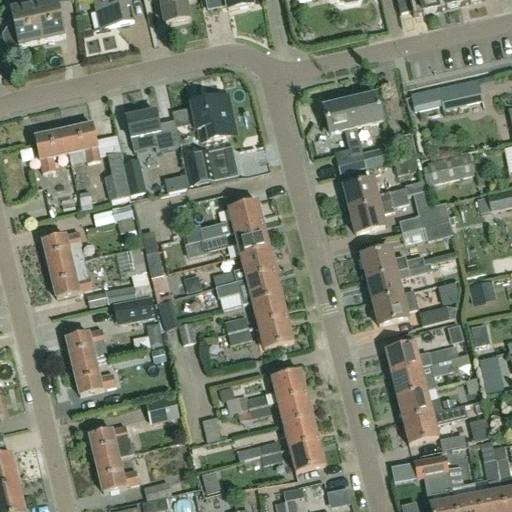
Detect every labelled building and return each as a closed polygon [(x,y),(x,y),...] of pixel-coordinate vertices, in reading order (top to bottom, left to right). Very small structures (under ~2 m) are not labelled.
[(92,34),(92,35),(134,26),(134,25),(132,25),(126,0),(94,0),(101,32),(92,34)] [(159,0),(166,27),(189,22),(186,6),(190,6),(188,0),(159,0)] [(225,0),(228,13),(252,8),(250,0),(225,0)] [(437,15),(433,0),(394,0),(399,18),(411,15),(413,20),(437,15)] [(460,10),(457,0),(433,0),(437,15),(460,10)] [(457,0),(460,10),(484,4),(483,0),(457,0)] [(33,7),(42,46),(65,41),(57,2),(33,7)] [(42,46),(33,7),(10,12),(14,30),(7,32),(3,38),(4,44),(7,49),(13,50),(18,48),(19,51),(42,46)] [(477,84),(411,98),(415,115),(441,109),(442,113),(482,104),(479,90),(494,87),(493,79),(477,82),(477,84)] [(376,98),(350,105),(357,132),(382,126),(376,98)] [(201,146),(236,139),(227,99),(191,107),(197,134),(198,134),(201,146)] [(357,132),(350,105),(323,111),(330,138),(344,135),(349,152),(335,155),(340,179),(366,172),(363,158),(356,132),(357,132)] [(156,155),(180,150),(174,125),(159,128),(156,114),(127,121),(132,142),(152,137),(156,155)] [(92,128),(63,135),(68,157),(85,154),(88,167),(100,164),(97,151),(98,151),(92,128)] [(68,157),(63,135),(34,141),(39,164),(40,164),(43,177),(55,174),(52,161),(68,157)] [(416,159),(411,137),(397,140),(402,162),(416,159)] [(238,180),(232,150),(185,160),(191,190),(238,180)] [(363,158),(366,172),(386,167),(383,153),(363,158)] [(132,203),(124,168),(123,169),(120,155),(106,158),(111,179),(103,181),(109,204),(115,203),(116,207),(132,203)] [(431,188),(472,179),(467,158),(427,166),(431,188)] [(397,180),(420,174),(416,160),(393,166),(397,180)] [(124,168),(132,203),(156,197),(151,177),(142,180),(138,165),(124,168)] [(176,182),(179,194),(187,192),(185,180),(176,182)] [(408,200),(407,199),(406,192),(389,196),(377,199),(373,184),(344,191),(350,215),(408,200)] [(424,233),(449,226),(445,207),(434,210),(430,193),(416,197),(419,213),(424,233)] [(490,216),(511,211),(511,194),(476,203),(479,217),(490,215),(490,216)] [(89,196),(79,197),(81,213),(92,212),(89,196)] [(410,208),(408,200),(350,215),(356,239),(385,231),(382,219),(395,216),(394,212),(410,208)] [(235,238),(264,230),(258,207),(229,214),(235,238)] [(134,221),(130,208),(111,213),(115,226),(117,225),(120,237),(127,235),(129,242),(137,240),(132,221),(134,221)] [(449,226),(424,233),(427,245),(452,239),(449,226)] [(203,244),(225,239),(222,227),(200,232),(203,244)] [(264,230),(235,238),(240,261),(270,253),(264,230)] [(88,261),(98,260),(94,231),(84,232),(88,261)] [(49,273),(84,265),(80,249),(81,248),(78,236),(65,239),(65,238),(42,244),(49,273)] [(225,239),(203,244),(206,256),(228,251),(225,239)] [(149,288),(142,255),(139,255),(139,252),(126,255),(130,275),(124,276),(125,280),(131,279),(133,290),(87,299),(89,311),(108,308),(108,309),(152,300),(150,288),(149,288)] [(424,268),(422,260),(406,263),(405,260),(393,262),(390,252),(361,260),(367,283),(424,268)] [(270,253),(240,261),(244,275),(215,282),(217,291),(276,276),(270,253)] [(164,279),(158,255),(145,258),(151,282),(164,279)] [(443,267),(445,274),(445,276),(457,273),(455,264),(443,267)] [(87,281),(84,265),(49,273),(56,302),(92,294),(89,281),(87,281)] [(424,268),(367,283),(373,306),(402,299),(398,284),(410,282),(410,280),(432,275),(430,266),(424,268)] [(276,276),(217,291),(219,301),(240,296),(238,288),(247,286),(252,307),(282,300),(276,276)] [(188,297),(201,294),(198,280),(184,284),(188,297)] [(490,301),(509,299),(508,283),(488,285),(490,301)] [(473,309),(484,307),(479,287),(468,290),(473,309)] [(402,299),(373,306),(379,330),(408,323),(406,317),(418,314),(414,297),(402,300),(402,299)] [(282,300),(252,307),(258,330),(288,323),(282,300)] [(154,323),(150,302),(112,310),(116,331),(154,323)] [(445,311),(418,317),(422,331),(455,322),(456,311),(445,309),(445,311)] [(227,337),(249,332),(246,320),(225,325),(227,337)] [(294,347),(288,323),(258,330),(264,355),(294,347)] [(195,347),(191,327),(178,330),(182,350),(195,347)] [(251,344),(249,332),(227,337),(230,349),(251,344)] [(73,371),(96,365),(109,362),(102,334),(89,337),(89,336),(66,341),(73,371)] [(391,379),(421,372),(415,348),(385,356),(391,379)] [(429,370),(451,364),(447,350),(425,357),(429,370)] [(165,364),(162,352),(151,354),(154,367),(165,364)] [(451,364),(429,370),(432,381),(455,374),(451,364)] [(96,365),(73,371),(80,400),(103,394),(103,393),(116,390),(113,378),(100,381),(96,365)] [(421,372),(391,379),(397,402),(426,395),(421,372)] [(278,407),(307,400),(301,376),(272,384),(278,407)] [(432,418),(426,395),(397,402),(403,425),(432,418)] [(228,418),(248,413),(268,408),(266,398),(239,404),(238,403),(225,406),(228,418)] [(161,403),(166,424),(179,421),(174,399),(161,403)] [(307,400),(278,407),(284,430),(313,422),(307,400)] [(166,424),(161,403),(145,407),(151,428),(166,424)] [(442,405),(444,415),(451,413),(454,412),(451,403),(442,405)] [(268,408),(248,413),(251,423),(271,418),(268,408)] [(438,442),(432,418),(403,425),(408,449),(438,442)] [(499,420),(486,421),(487,437),(500,436),(499,420)] [(319,446),(313,422),(284,430),(290,453),(319,446)] [(96,467),(119,462),(115,446),(128,443),(125,431),(112,434),(112,433),(89,438),(96,467)] [(245,465),(261,460),(280,455),(277,445),(236,456),(239,466),(245,465)] [(319,446),(290,453),(296,477),(325,470),(319,446)] [(479,511),(477,499),(475,489),(467,448),(450,452),(451,461),(464,459),(468,484),(465,484),(467,490),(462,491),(459,472),(458,469),(449,461),(445,462),(455,511),(479,511)] [(493,451),(504,511),(511,511),(511,488),(504,449),(493,451)] [(489,497),(477,499),(479,511),(504,511),(493,451),(491,451),(494,463),(482,465),(489,497)] [(280,455),(261,460),(264,469),(283,464),(280,455)] [(0,490),(18,486),(11,456),(0,458),(0,490)] [(441,496),(429,498),(431,508),(430,508),(430,511),(455,511),(445,462),(445,459),(413,465),(416,481),(437,477),(441,496)] [(119,462),(96,467),(103,497),(126,491),(139,488),(136,475),(123,478),(119,462)] [(147,505),(183,496),(181,488),(169,491),(168,485),(143,491),(147,505)] [(24,511),(18,486),(0,490),(0,511),(24,511)] [(282,495),(284,505),(285,511),(298,511),(305,511),(301,491),(282,495)]
